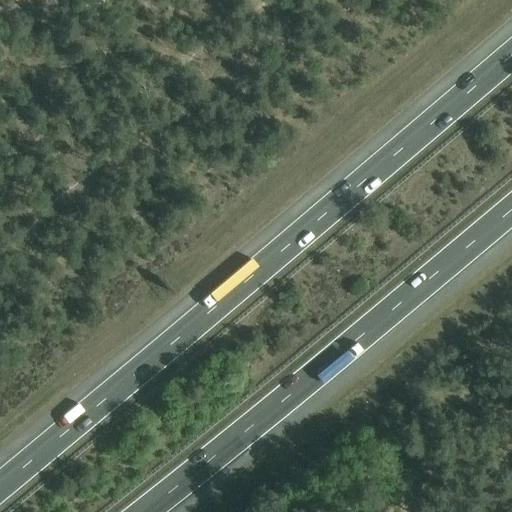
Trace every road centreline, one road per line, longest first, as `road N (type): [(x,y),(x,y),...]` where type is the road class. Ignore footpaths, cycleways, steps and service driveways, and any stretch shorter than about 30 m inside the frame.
road 1 (motorway): [(511,53),(0,485)]
road 2 (motorway): [(147,511),(511,211)]
